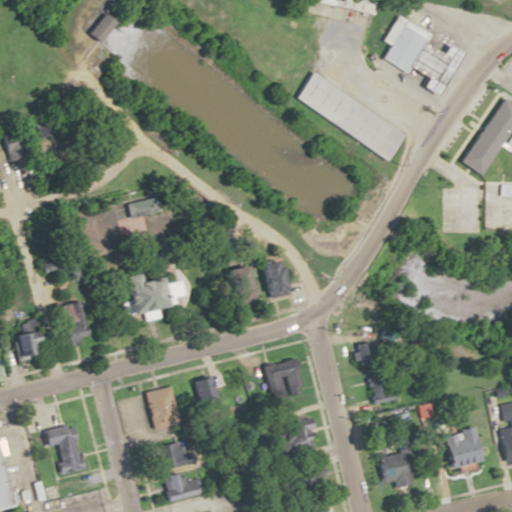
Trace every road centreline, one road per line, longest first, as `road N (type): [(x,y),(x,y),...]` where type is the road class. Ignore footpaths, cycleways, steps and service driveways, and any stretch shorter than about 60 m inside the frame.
road 1 (tertiary): [(0,397),(309,321)]
road 2 (tertiary): [(384,200),(471,74),(511,39)]
road 3 (residential): [(355,511),(309,321)]
road 4 (residential): [(127,511),(94,374)]
